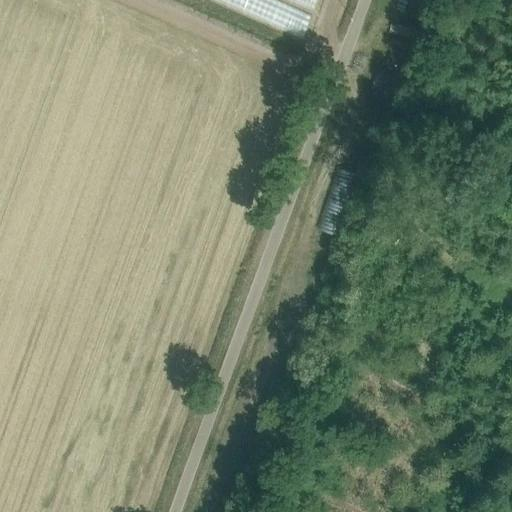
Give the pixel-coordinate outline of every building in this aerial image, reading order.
[(511,24),(484,12),(465,55),(489,66),(497,50),(511,56),(511,24)] [(511,99),(511,77),(493,69),(485,86),(511,99)] [(480,194),(467,227),(479,232),(492,199),(480,194)] [(468,336),(488,297),(475,290),(455,330),(468,336)] [(418,382),(433,342),(446,347),(451,333),(424,322),(403,376),(418,382)] [(466,346),(444,400),(460,407),(483,352),(466,346)] [(511,381),(493,418),(511,427),(511,381)] [(387,401),(377,419),(395,429),(405,411),(387,401)] [(453,459),(464,438),(438,424),(427,446),(453,459)] [(312,473),(326,480),(340,452),(326,445),(312,473)] [(511,470),(508,466),(489,484),(499,495),(511,483),(511,470)] [(459,511),(463,503),(450,498),(444,511),(459,511)]
